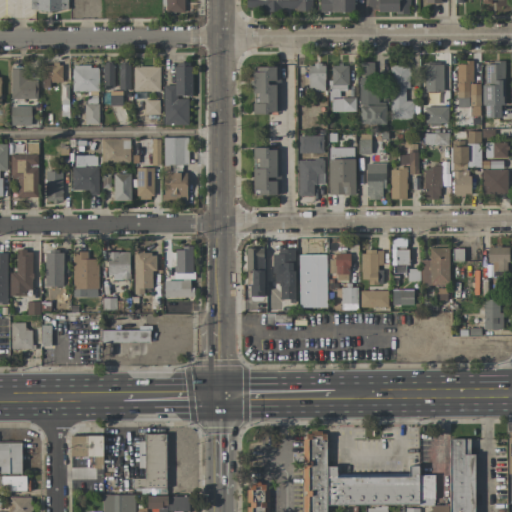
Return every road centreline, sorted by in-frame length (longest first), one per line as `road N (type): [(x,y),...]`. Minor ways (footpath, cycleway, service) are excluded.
road 1 (residential): [(511,220),(0,225)]
road 2 (residential): [(511,35),(0,40)]
road 3 (tertiary): [(219,331),(219,0)]
road 4 (secondary): [(340,395),(511,393)]
road 5 (secondary): [(0,396),(123,396)]
road 6 (secondary): [(219,396),(340,395)]
